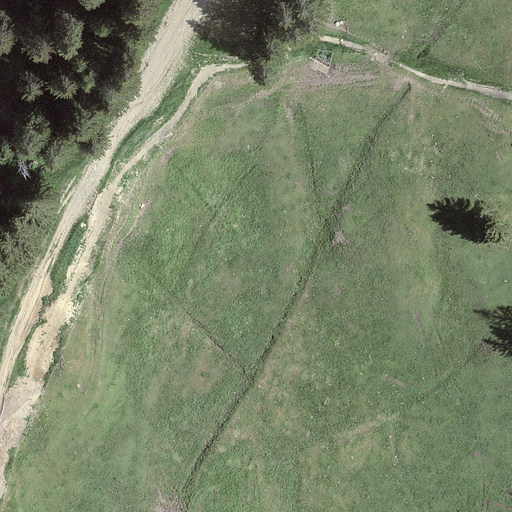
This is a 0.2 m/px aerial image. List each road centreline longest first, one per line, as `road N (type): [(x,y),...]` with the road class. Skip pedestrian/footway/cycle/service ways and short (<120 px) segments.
road 1 (track): [(159,59),(46,255),(0,391)]
road 2 (track): [(159,59),(511,119)]
